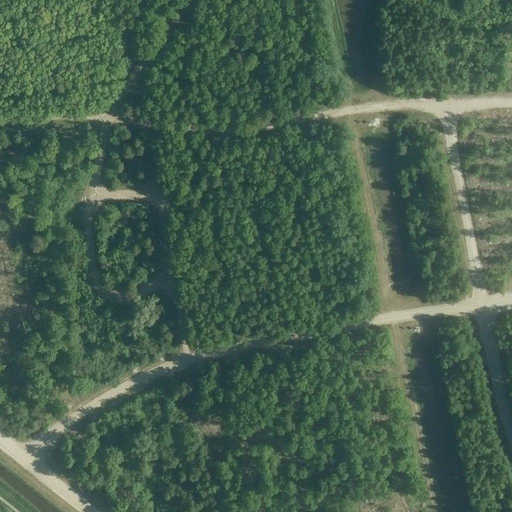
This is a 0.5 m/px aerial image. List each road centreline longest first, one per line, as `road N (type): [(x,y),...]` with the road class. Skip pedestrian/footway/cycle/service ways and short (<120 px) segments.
road 1 (unknown): [(444,99),(238,129),(105,117)]
road 2 (unknown): [(190,358),(474,306)]
road 3 (unknown): [(444,99),(474,306)]
road 4 (unknown): [(22,457),(92,406),(190,358)]
road 5 (unknown): [(90,191),(90,273),(102,292),(128,296),(164,259)]
road 6 (unknown): [(474,306),(511,456)]
road 7 (unknown): [(164,259),(159,200),(121,187),(90,191)]
